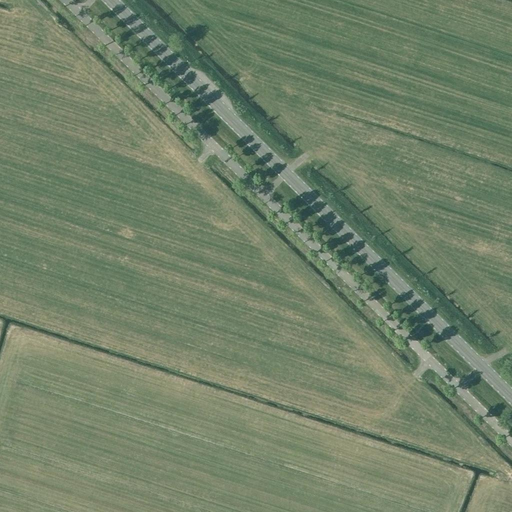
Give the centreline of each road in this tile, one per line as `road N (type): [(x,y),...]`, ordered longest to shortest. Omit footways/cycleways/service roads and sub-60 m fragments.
road 1 (unclassified): [(65,0),(511,441)]
road 2 (primary): [(511,397),(110,0)]
